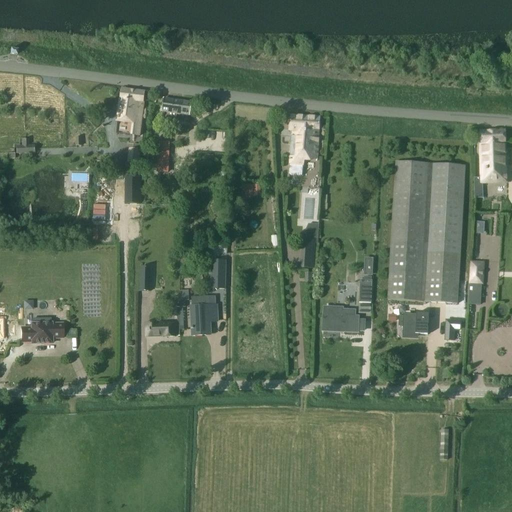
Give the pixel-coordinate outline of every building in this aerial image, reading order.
[(117,134),(139,137),(145,93),(123,90),(117,134)] [(165,99),(163,112),(190,116),(192,103),(165,99)] [(303,157),(317,158),(319,130),(320,130),(321,118),(291,116),(290,130),(293,130),(290,167),(302,168),(303,157)] [(507,183),(506,144),(506,131),(480,132),(481,145),(482,183),(507,183)] [(164,167),(169,167),(170,144),(159,143),(158,170),(164,171),(164,167)] [(127,163),(138,164),(140,150),(129,149),(127,163)] [(466,166),(396,162),(388,300),(421,302),(425,302),(458,304),(466,166)] [(91,209),(112,209),(112,175),(91,175),(91,209)] [(125,205),(141,206),(141,176),(125,176),(125,205)] [(254,194),(254,184),(242,185),(243,194),(254,194)] [(316,269),(318,224),(303,223),(302,269),(316,269)] [(364,258),(364,275),(373,275),(374,258),(364,258)] [(212,262),(211,290),(226,290),(226,262),(212,262)] [(471,285),(484,285),(485,263),(471,262),(469,284),(471,285)] [(151,268),(141,268),(140,292),(150,292),(151,268)] [(372,278),(367,277),(366,281),(360,280),(359,303),(371,304),(372,278)] [(469,284),(468,305),(479,306),(480,287),(471,286),(471,285),(469,284)] [(179,290),(178,307),(188,307),(188,291),(179,290)] [(32,302),(24,302),(23,310),(31,310),(32,302)] [(218,322),(217,306),(192,307),(193,336),(206,336),(206,323),(218,322)] [(323,316),(322,332),(358,334),(358,332),(364,332),(365,320),(359,320),(359,317),(356,317),(356,310),(344,310),(344,308),(338,307),(324,307),(324,316),(323,316)] [(400,316),(399,327),(406,327),(405,337),(417,338),(417,335),(428,335),(429,315),(417,314),(417,317),(400,316)] [(51,324),(51,319),(33,319),(33,324),(32,324),(32,328),(21,329),(22,342),(39,342),(39,344),(52,344),(52,339),(63,338),(63,325),(56,325),(56,326),(52,326),(52,324),(51,324)] [(461,321),(447,320),(446,340),(454,341),(455,329),(461,330),(461,321)] [(150,333),(150,337),(168,336),(168,338),(175,337),(175,324),(159,325),(159,323),(150,324),(150,331),(149,331),(149,333),(150,333)] [(448,459),(449,430),(441,430),(440,459),(448,459)]
